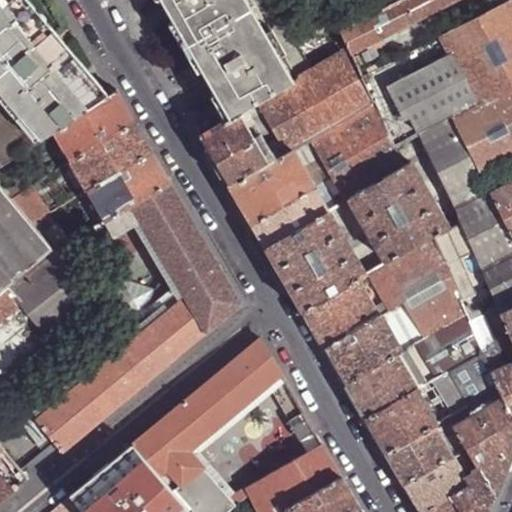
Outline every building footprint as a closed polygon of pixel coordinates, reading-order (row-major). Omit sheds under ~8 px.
[(0,0),(0,167),(55,133),(108,98),(97,78),(51,0),(0,0)] [(275,93),(293,82),(245,0),(159,0),(164,8),(174,25),(216,98),(229,120),(275,93)] [(402,0),(340,32),(350,54),(458,0),(402,0)] [(511,1),(443,37),(452,54),(389,87),(405,121),(411,118),(419,137),(420,136),(455,118),(511,88),(511,1)] [(275,93),(303,145),(371,107),(342,55),(301,78),(293,82),(275,93)] [(361,79),(395,61),(392,56),(387,58),(385,55),(356,68),(361,79)] [(482,172),(511,156),(511,88),(455,118),(482,172)] [(117,93),(108,98),(55,133),(72,162),(135,122),(126,107),(117,93)] [(275,93),(229,120),(208,131),(200,136),(218,168),(228,186),(303,145),(275,93)] [(314,190),(304,174),(323,163),(332,180),(346,202),(348,201),(402,170),(401,169),(373,106),(371,107),(303,145),(228,186),(242,209),(251,225),(314,190)] [(457,217),(460,224),(474,254),(502,315),(511,337),(511,232),(491,191),(487,182),(482,172),(455,118),(420,136),(457,217)] [(142,135),(135,122),(72,162),(89,191),(153,153),(142,135)] [(162,169),(153,153),(89,191),(107,222),(133,206),(170,183),(162,169)] [(304,174),(314,190),(332,180),(323,163),(304,174)] [(386,265),(432,240),(447,231),(443,225),(411,167),(409,164),(401,169),(402,170),(348,201),(386,265)] [(511,169),(487,182),(491,191),(511,180),(511,169)] [(511,180),(491,191),(511,232),(511,180)] [(242,306),(170,183),(133,206),(187,298),(38,420),(40,423),(55,441),(64,452),(134,394),(242,306)] [(33,185),(11,199),(0,185),(0,294),(55,250),(33,224),(34,224),(42,219),(51,213),(33,185)] [(259,240),(264,249),(327,213),(314,190),(251,225),(259,240)] [(288,289),(302,312),(364,277),(327,213),(264,249),(288,289)] [(443,225),(447,231),(460,224),(457,217),(443,225)] [(65,247),(42,219),(34,224),(56,249),(57,251),(65,247)] [(432,240),(467,316),(481,309),(473,292),(475,291),(461,260),(474,254),(460,224),(447,231),(432,240)] [(425,340),(467,317),(467,316),(432,240),(386,265),(364,277),(302,312),(317,339),(324,349),(382,316),(397,308),(404,304),(412,317),(425,340)] [(92,290),(67,246),(65,247),(57,251),(82,295),(92,290)] [(0,386),(91,311),(82,295),(57,251),(56,249),(55,250),(0,294),(0,386)] [(404,304),(397,308),(404,322),(412,317),(404,304)] [(511,364),(509,366),(485,315),(469,322),(484,356),(500,392),(504,401),(511,417),(511,364)] [(337,371),(345,385),(425,340),(412,317),(404,322),(390,330),(382,316),(324,349),(337,371)] [(417,391),(484,356),(469,322),(467,317),(425,340),(345,385),(355,402),(364,418),(417,391)] [(188,452),(281,374),(277,367),(261,340),(134,445),(193,511),(229,511),(242,502),(243,503),(249,498),(250,496),(246,488),(229,497),(188,452)] [(436,427),(438,425),(450,419),(459,414),(500,392),(484,356),(417,391),(364,418),(377,440),(386,454),(436,427)] [(315,431),(290,388),(276,397),(300,438),(315,431)] [(500,392),(459,414),(464,423),(504,401),(500,392)] [(459,414),(450,419),(455,428),(468,449),(471,454),(475,462),(481,472),(496,496),(507,470),(511,459),(511,417),(504,401),(464,423),(459,414)] [(396,471),(404,484),(454,456),(436,427),(386,454),(396,471)] [(282,511),(286,510),(342,477),(330,457),(322,443),(246,488),(250,496),(249,498),(256,511),(282,511)] [(0,444),(0,503),(28,481),(21,470),(0,444)] [(193,511),(134,445),(112,462),(117,467),(105,477),(77,500),(87,511),(193,511)] [(468,449),(459,454),(462,458),(471,454),(468,449)] [(475,462),(462,469),(454,456),(404,484),(413,500),(419,511),(425,511),(454,497),(471,487),(467,481),(469,479),(481,472),(475,462)] [(74,497),(77,500),(105,477),(117,467),(112,462),(72,495),(74,497)] [(461,511),(489,511),(496,496),(481,472),(469,479),(467,481),(471,487),(454,497),(461,511)] [(286,510),(287,511),(356,511),(361,509),(350,492),(342,477),(286,510)] [(87,511),(77,500),(74,497),(56,511),(87,511)] [(461,511),(454,497),(425,511),(461,511)] [(256,511),(249,498),(243,503),(247,511),(256,511)]
